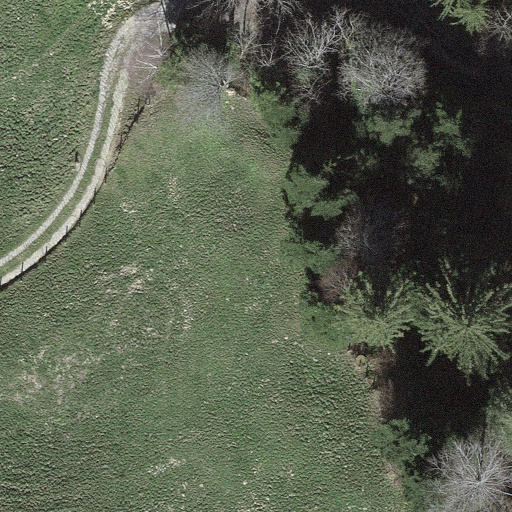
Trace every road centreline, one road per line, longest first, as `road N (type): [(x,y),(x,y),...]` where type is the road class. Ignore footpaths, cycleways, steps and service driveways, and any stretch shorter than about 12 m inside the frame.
road 1 (track): [(0,267),(64,228),(127,67),(167,9),(276,0)]
road 2 (track): [(294,0),(420,44)]
